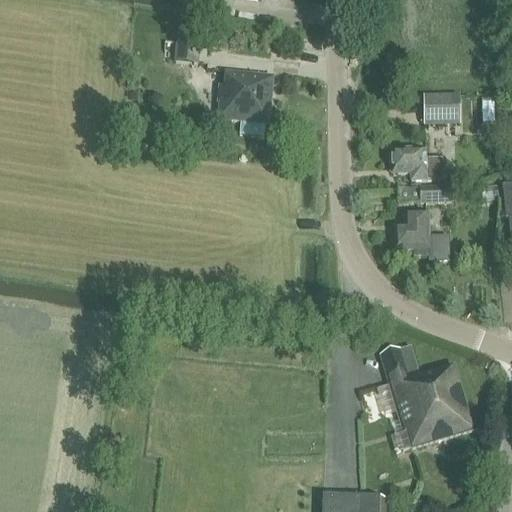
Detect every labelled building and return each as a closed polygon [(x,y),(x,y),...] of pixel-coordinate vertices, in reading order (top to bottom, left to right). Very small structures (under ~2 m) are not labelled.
[(176,65),(198,66),(200,36),(178,34),(176,65)] [(220,124),(269,128),(273,81),(227,77),(226,90),(220,89),(218,105),(222,106),(220,124)] [(461,97),(424,98),(425,129),(462,128),(461,97)] [(478,126),(498,126),(498,102),(478,102),(478,126)] [(392,153),(393,177),(410,176),(410,184),(444,183),(443,163),(425,163),(425,152),(392,153)] [(511,187),(502,189),(506,222),(508,222),(511,253),(511,187)] [(420,191),(420,206),(452,206),(452,190),(420,191)] [(414,259),(429,259),(429,268),(451,267),(450,241),(430,242),(430,217),(405,217),(405,230),(397,230),(397,254),(414,254),(414,259)] [(410,349),(381,358),(403,435),(408,433),(413,451),(472,433),(453,369),(419,379),(410,349)] [(319,511),(380,511),(381,503),(320,503),(319,511)]
